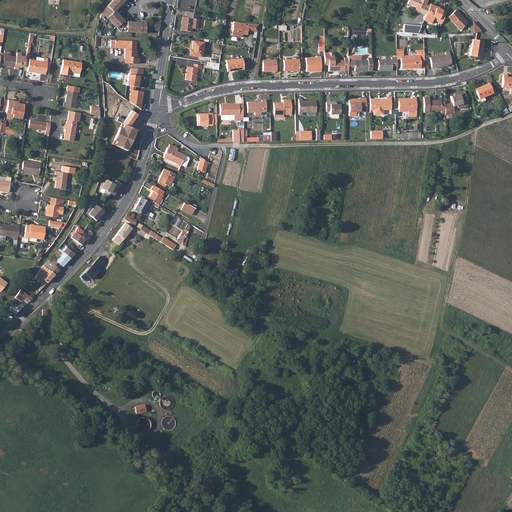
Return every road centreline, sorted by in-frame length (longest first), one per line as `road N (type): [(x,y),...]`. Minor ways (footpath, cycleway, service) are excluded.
road 1 (residential): [(155,104),(242,85),(452,78),(509,50)]
road 2 (track): [(511,114),(474,128),(440,317),(442,328),(511,369)]
road 3 (track): [(474,128),(428,142),(187,143)]
road 4 (secondary): [(153,115),(138,174),(114,217),(9,329)]
road 5 (track): [(225,145),(198,245),(179,248)]
